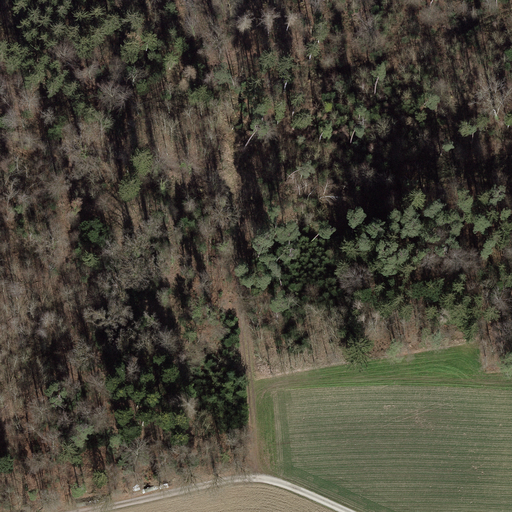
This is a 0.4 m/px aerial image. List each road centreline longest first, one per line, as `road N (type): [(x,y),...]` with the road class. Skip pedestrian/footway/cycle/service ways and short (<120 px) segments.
road 1 (track): [(262,476),(236,214),(226,182),(201,169),(0,134)]
road 2 (track): [(73,511),(262,476),(315,496)]
